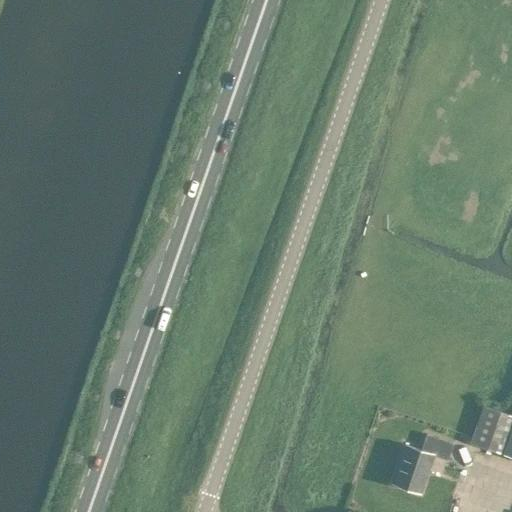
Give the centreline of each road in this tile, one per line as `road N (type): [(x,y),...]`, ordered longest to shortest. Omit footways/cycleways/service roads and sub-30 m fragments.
road 1 (primary): [(86,511),(265,0)]
road 2 (unclassified): [(204,511),(379,0)]
